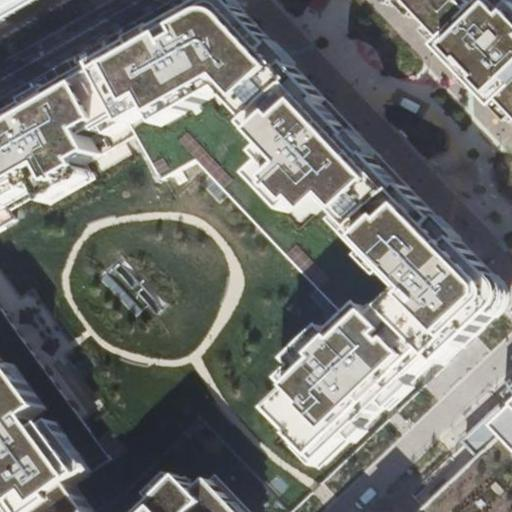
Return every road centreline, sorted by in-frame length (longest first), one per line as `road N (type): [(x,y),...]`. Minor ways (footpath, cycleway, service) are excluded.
road 1 (residential): [(331,511),(511,348)]
road 2 (residential): [(143,0),(0,79)]
